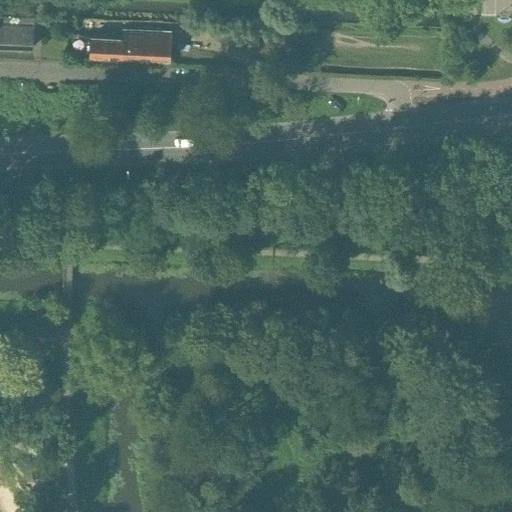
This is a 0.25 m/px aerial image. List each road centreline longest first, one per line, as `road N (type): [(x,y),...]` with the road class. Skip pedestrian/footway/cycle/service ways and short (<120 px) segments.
road 1 (tertiary): [(0,154),(219,146),(415,126)]
road 2 (residential): [(389,89),(0,69)]
